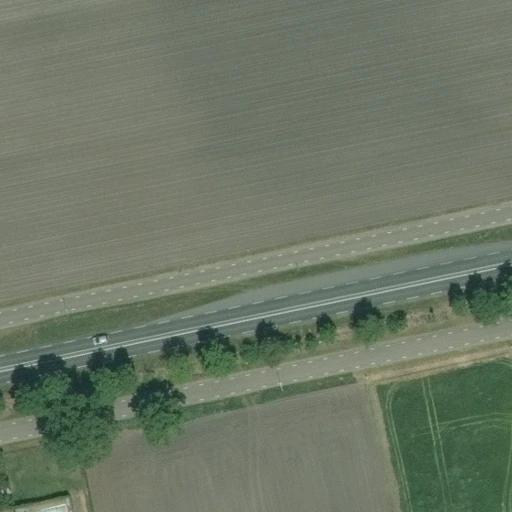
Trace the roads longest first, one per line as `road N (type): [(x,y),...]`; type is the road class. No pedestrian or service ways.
road 1 (primary): [(0,370),(511,263)]
road 2 (unclassified): [(0,322),(511,216)]
road 3 (unclassified): [(0,436),(511,331)]
